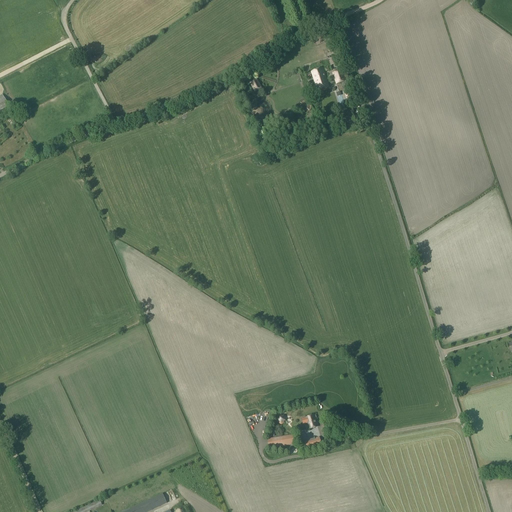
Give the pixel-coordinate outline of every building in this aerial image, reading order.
[(323,68),(311,72),(317,91),(329,87),(323,68)] [(342,70),(333,73),(336,84),(346,81),(342,70)] [(258,79),(250,83),(256,93),(263,89),(258,79)] [(3,95),(0,96),(0,114),(10,109),(3,95)] [(352,109),(340,112),(342,119),(354,115),(352,109)] [(316,112),(309,115),(312,124),(319,121),(316,112)] [(341,123),(334,126),(335,132),(346,129),(345,128),(349,126),(350,130),(357,128),(355,119),(348,121),(348,122),(341,123)] [(281,415),(278,415),(276,421),(281,425),(284,423),(283,422),(285,421),(283,416),(281,416),(281,415)] [(315,415),(302,419),(303,425),(307,424),(309,429),(318,427),(316,419),(316,418),(316,416),(315,416),(315,415)] [(298,434),(268,439),(269,448),(299,443),(298,434)] [(319,438),(304,442),(307,449),(321,445),(319,438)] [(163,494),(123,511),(147,511),(167,503),(163,494)] [(98,499),(101,507),(114,503),(111,495),(98,499)] [(93,504),(71,511),(85,511),(90,510),(90,511),(96,511),(101,510),(99,503),(93,505),(93,504)]
